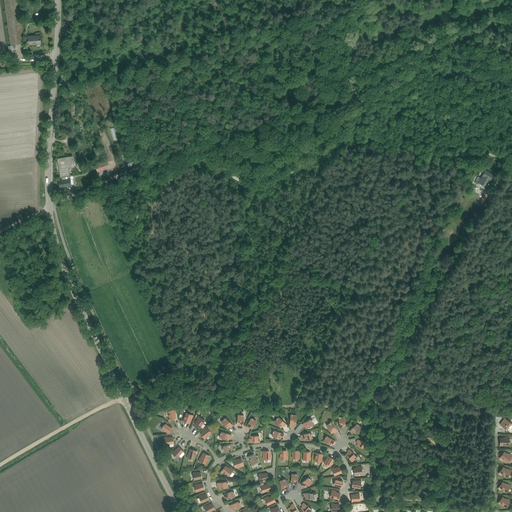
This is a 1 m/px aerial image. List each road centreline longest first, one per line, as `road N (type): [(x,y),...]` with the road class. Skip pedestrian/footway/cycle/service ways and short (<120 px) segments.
road 1 (tertiary): [(180,511),(76,298),(54,235),(47,166),(57,0)]
road 2 (track): [(414,153),(340,152),(251,185),(232,176),(215,143)]
road 3 (track): [(293,406),(511,411)]
road 4 (track): [(134,391),(170,374),(189,402),(293,406)]
road 5 (track): [(215,143),(53,200)]
road 6 (track): [(0,464),(123,396)]
